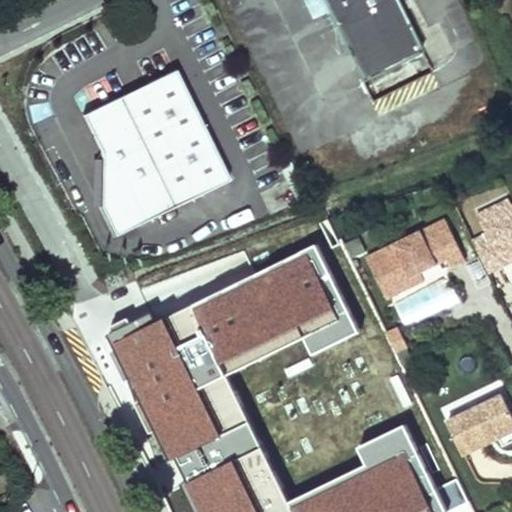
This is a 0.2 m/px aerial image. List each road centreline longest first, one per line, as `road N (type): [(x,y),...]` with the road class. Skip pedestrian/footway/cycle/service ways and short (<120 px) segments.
road 1 (unknown): [(151,351),(212,332),(238,342),(279,433),(275,444),(215,476)]
road 2 (residential): [(71,380),(103,357),(0,165)]
road 3 (primary): [(0,369),(73,511)]
road 4 (primary): [(135,511),(71,380)]
road 5 (primary): [(71,380),(0,258)]
road 6 (unknown): [(151,351),(215,476)]
road 7 (residential): [(0,56),(111,0)]
